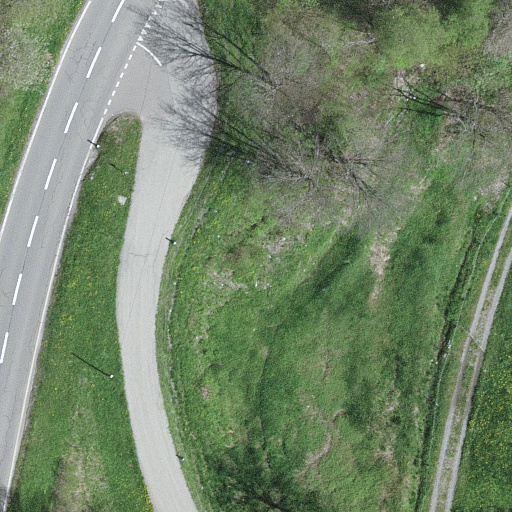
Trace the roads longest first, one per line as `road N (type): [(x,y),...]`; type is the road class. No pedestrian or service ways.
road 1 (residential): [(111,25),(162,61),(178,108),(138,357),(142,416),(174,511)]
road 2 (tertiary): [(111,25),(42,199),(0,367)]
road 3 (track): [(444,511),(478,327),(511,225)]
